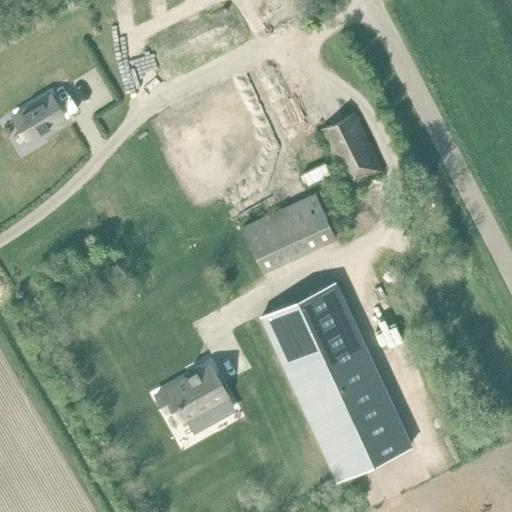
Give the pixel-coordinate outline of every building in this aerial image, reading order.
[(253,77),(186,110),(192,124),(188,126),(198,147),(210,141),(219,159),(279,129),(253,77)] [(51,92),(15,114),(28,136),(40,129),(41,130),(51,125),(50,123),(64,115),(51,92)] [(354,113),(321,129),(349,187),(382,171),(354,113)] [(197,154),(171,169),(197,215),(227,197),(216,178),(212,181),(197,154)] [(171,169),(152,180),(178,225),(197,215),(171,169)] [(152,180),(134,191),(160,236),(178,225),(152,180)] [(115,198),(114,198),(143,250),(144,249),(143,246),(160,236),(134,191),(117,201),(115,198)] [(335,285),(264,321),(346,482),(417,445),(335,285)] [(183,376),(152,395),(161,410),(170,405),(179,419),(187,414),(194,425),(229,404),(231,408),(254,395),(239,370),(217,382),(206,363),(194,370),(192,367),(182,374),(183,376)]
